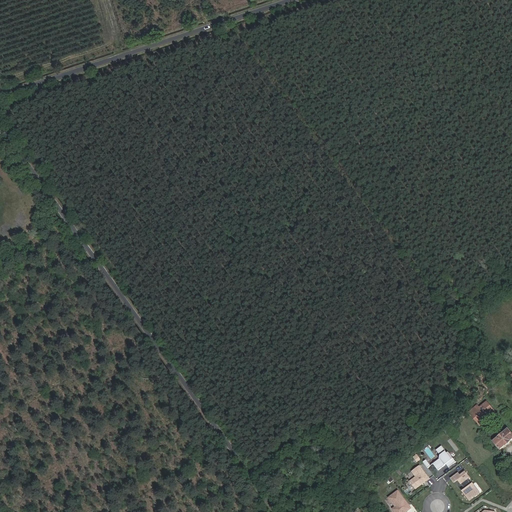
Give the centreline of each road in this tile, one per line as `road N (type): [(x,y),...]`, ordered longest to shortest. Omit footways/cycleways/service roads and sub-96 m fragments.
road 1 (residential): [(281,511),(0,115)]
road 2 (residential): [(0,95),(294,0)]
